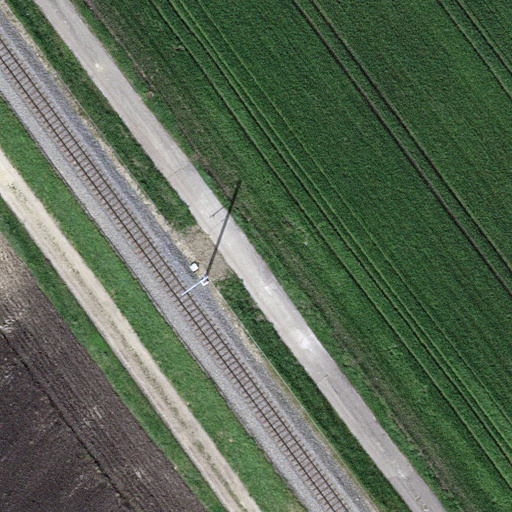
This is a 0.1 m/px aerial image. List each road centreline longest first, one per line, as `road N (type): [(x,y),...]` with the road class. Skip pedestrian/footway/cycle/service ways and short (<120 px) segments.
road 1 (track): [(48,0),(431,511)]
road 2 (track): [(0,165),(241,511)]
